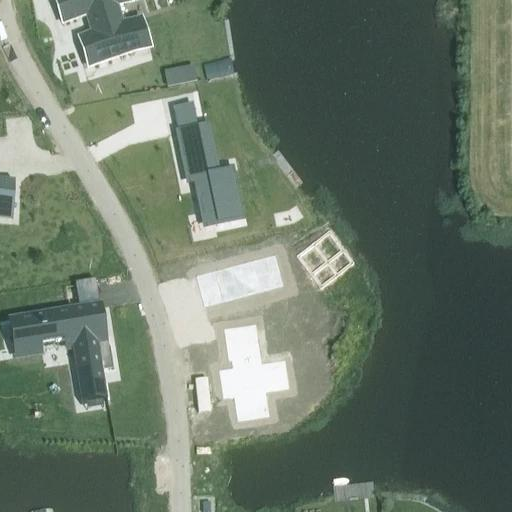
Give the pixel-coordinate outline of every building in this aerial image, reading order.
[(128,0),(53,0),(62,25),(91,16),(93,24),(89,26),(92,37),(83,40),(92,68),(138,53),(129,26),(120,29),(113,9),(130,4),(128,0)] [(191,109),(174,113),(176,124),(194,120),(191,109)] [(204,128),(176,134),(186,182),(193,180),(203,229),(239,221),(229,173),(215,176),(204,128)] [(0,183),(0,219),(12,220),(14,184),(0,183)] [(265,259),(213,273),(221,304),(273,290),(265,259)] [(100,310),(17,324),(18,335),(19,335),(21,351),(54,345),(55,346),(69,343),(79,408),(106,403),(101,371),(96,372),(94,355),(98,354),(97,345),(96,339),(105,337),(100,310)] [(231,370),(218,372),(222,401),(233,399),(236,424),(268,419),(265,394),(276,393),(271,364),(260,366),(255,326),(222,331),(227,363),(230,363),(231,370)]
